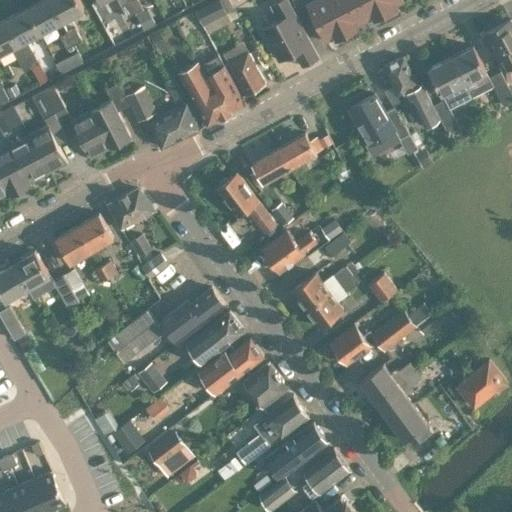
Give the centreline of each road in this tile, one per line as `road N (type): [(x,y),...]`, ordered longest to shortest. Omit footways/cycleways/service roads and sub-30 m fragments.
road 1 (tertiary): [(418,511),(152,157)]
road 2 (tertiary): [(152,157),(462,0)]
road 3 (residential): [(0,329),(93,484),(85,511)]
road 4 (tertiary): [(0,239),(152,157)]
